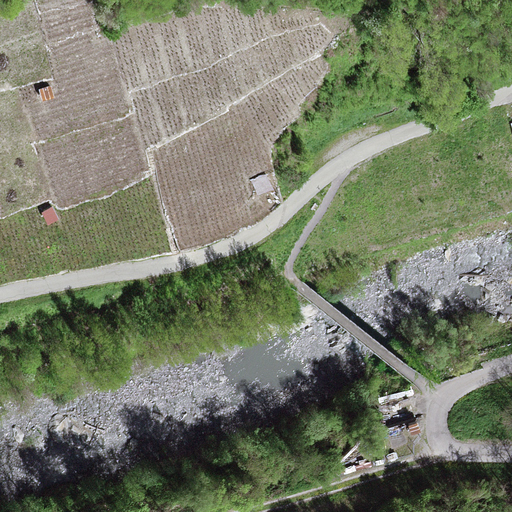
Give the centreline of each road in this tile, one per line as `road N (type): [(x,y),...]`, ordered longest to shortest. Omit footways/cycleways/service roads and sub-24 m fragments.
road 1 (unclassified): [(511,92),(355,154),(251,237),(179,262),(0,298)]
road 2 (track): [(449,447),(247,511)]
road 3 (unclassified): [(511,453),(465,453),(444,443),(436,422),(443,397)]
